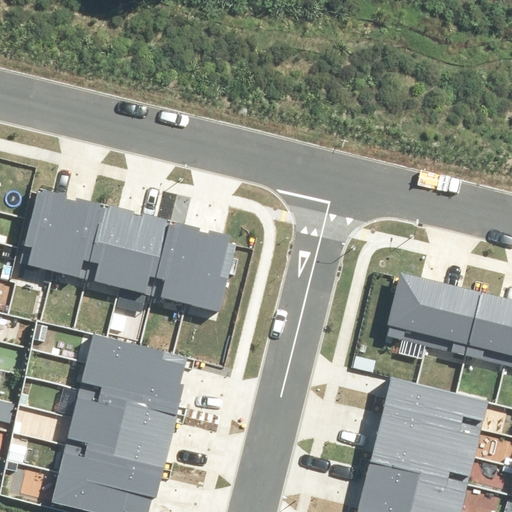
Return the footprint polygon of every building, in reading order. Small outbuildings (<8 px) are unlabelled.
[(53,272),(70,199),(66,199),(66,196),(43,190),(42,192),(36,191),(19,264),(53,272)] [(53,272),(87,280),(104,208),(100,207),(101,204),(77,198),(76,201),(70,199),(53,272)] [(87,280),(121,287),(139,215),(134,214),(135,211),(109,205),(108,209),(104,208),(87,280)] [(154,295),(172,225),(167,224),(168,220),(143,214),(143,216),(139,215),(121,287),(154,295)] [(184,302),(202,232),(200,232),(201,228),(176,221),(175,226),(172,225),(154,295),(184,302)] [(202,232),(184,302),(220,311),(236,245),(229,243),(230,236),(209,230),(209,234),(202,232)] [(425,345),(440,282),(401,273),(387,325),(390,325),(387,336),(425,345)] [(467,355),(482,292),(440,282),(425,345),(467,355)] [(504,364),(511,332),(511,299),(482,292),(467,355),(504,364)] [(94,333),(88,359),(181,383),(187,358),(94,333)] [(88,359),(80,389),(178,413),(185,384),(181,383),(88,359)] [(385,405),(482,430),(489,401),(392,377),(385,405)] [(73,417),(171,442),(178,413),(80,389),(73,417)] [(378,432),(475,456),(482,430),(385,405),(378,432)] [(73,417),(66,444),(164,468),(171,442),(73,417)] [(372,460),(469,485),(475,456),(378,432),(372,460)] [(59,473),(153,497),(156,497),(164,468),(66,444),(59,473)] [(364,489),(460,511),(461,511),(469,485),(372,460),(364,489)] [(52,502),(91,511),(149,511),(153,497),(59,473),(52,502)] [(358,511),(460,511),(364,489),(358,511)]
